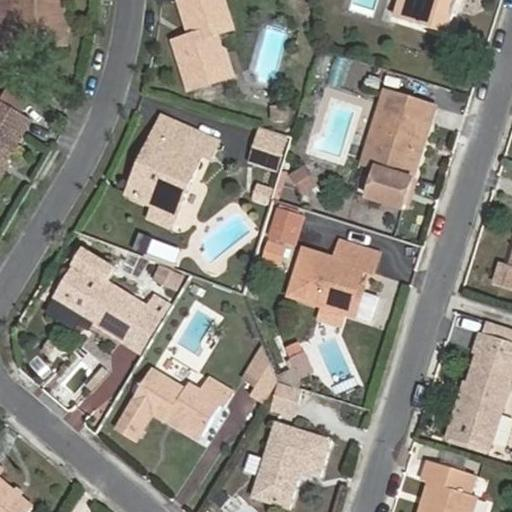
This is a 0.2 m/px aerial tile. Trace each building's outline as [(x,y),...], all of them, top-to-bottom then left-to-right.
[(17,38),(61,36),(59,0),(15,0),(17,18),(1,19),(2,48),(18,47),(17,38)] [(174,43),(190,91),(230,79),(217,35),(234,30),(224,0),(188,0),(180,2),(191,38),(174,43)] [(402,0),(397,20),(449,36),(460,0),(402,0)] [(386,93),(368,148),(380,151),(366,198),(405,209),(423,151),(417,149),(425,126),(430,127),(437,108),(386,93)] [(0,180),(32,121),(0,101),(0,180)] [(288,108),(273,108),(273,121),(288,122),(288,108)] [(153,167),(138,199),(157,207),(176,216),(203,154),(211,158),(218,143),(172,123),(164,141),(156,138),(145,163),(153,167)] [(257,147),(283,155),(288,140),(262,132),(257,147)] [(252,162),(278,170),(283,155),(257,147),(252,162)] [(307,169),(294,176),(304,195),(317,188),(307,169)] [(176,216),(157,207),(151,219),(171,228),(176,216)] [(296,214),(277,208),(270,232),(289,238),(296,214)] [(304,250),(290,297),(357,318),(364,295),(357,293),(364,271),(374,274),(380,254),(342,242),(336,260),(304,250)] [(271,244),(265,261),(279,265),(284,249),(271,244)] [(64,307),(125,345),(148,308),(106,283),(115,270),(86,253),(78,266),(87,271),(64,307)] [(511,266),(511,268),(501,265),(496,283),(511,287),(511,266)] [(157,281),(176,289),(182,275),(164,266),(157,281)] [(465,387),(455,416),(447,442),(489,455),(511,381),(511,345),(484,337),(468,387),(465,387)] [(254,397),(266,404),(278,383),(264,346),(245,379),(260,388),(254,397)] [(305,356),(294,361),(303,379),(314,374),(305,356)] [(225,406),(233,392),(207,378),(200,391),(190,385),(186,391),(153,370),(133,403),(169,424),(172,419),(201,436),(221,404),(225,406)] [(276,398),(299,404),(302,392),(279,386),(276,398)] [(277,424),(254,497),(291,509),(301,472),(321,478),(332,442),(277,424)] [(430,485),(421,511),(473,511),(478,497),(471,495),(477,476),(430,461),(423,482),(430,485)] [(0,476),(4,472),(0,468),(0,511),(31,511),(35,509),(0,479),(0,476)]
